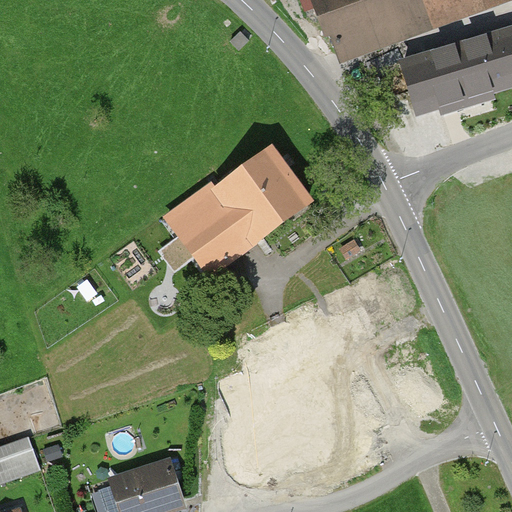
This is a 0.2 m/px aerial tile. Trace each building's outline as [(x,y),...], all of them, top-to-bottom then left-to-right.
[(470,0),(310,0),(330,53),(470,0)] [(511,34),(456,52),(471,103),(511,91),(511,34)] [(456,52),(395,71),(410,122),(471,103),(456,52)] [(303,209),(264,153),(156,228),(195,284),(303,209)] [(380,457),(315,310),(232,347),(297,494),(380,457)] [(0,430),(0,459),(31,449),(22,423),(0,430)] [(175,511),(179,511),(162,459),(99,480),(109,511),(175,511)]
